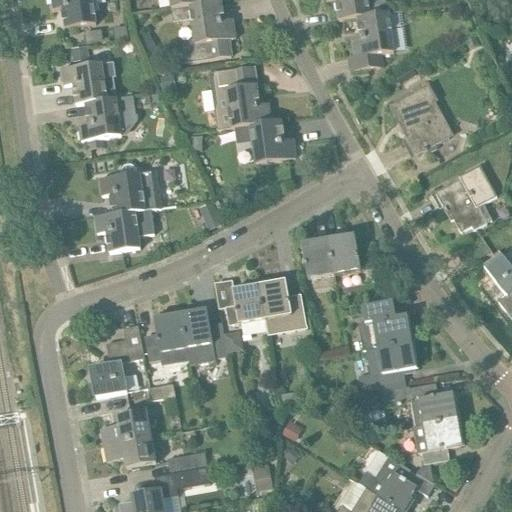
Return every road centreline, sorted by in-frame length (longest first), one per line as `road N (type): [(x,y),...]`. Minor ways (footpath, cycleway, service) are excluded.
road 1 (residential): [(361,170),(208,259),(68,310)]
road 2 (residential): [(68,310),(34,203),(4,0)]
road 3 (residential): [(511,391),(487,367),(361,170)]
road 4 (residential): [(74,511),(44,346),(47,324),(68,310)]
road 5 (residential): [(279,0),(361,170)]
